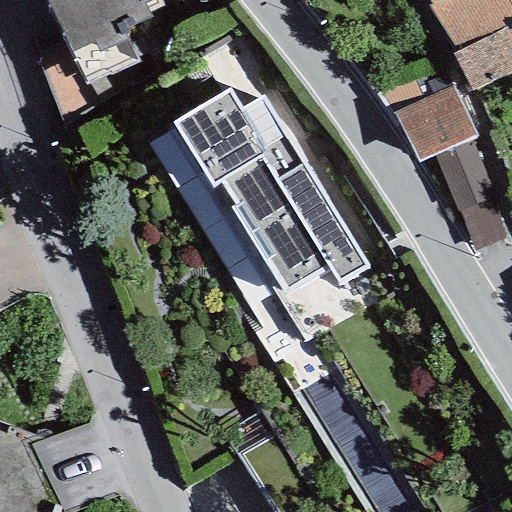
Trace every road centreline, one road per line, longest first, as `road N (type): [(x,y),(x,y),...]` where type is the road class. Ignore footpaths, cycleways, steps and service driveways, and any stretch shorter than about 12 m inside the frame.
road 1 (tertiary): [(0,76),(161,511)]
road 2 (tertiary): [(511,363),(261,0)]
